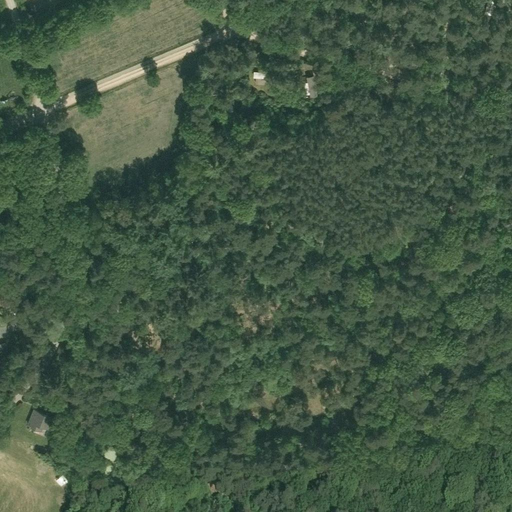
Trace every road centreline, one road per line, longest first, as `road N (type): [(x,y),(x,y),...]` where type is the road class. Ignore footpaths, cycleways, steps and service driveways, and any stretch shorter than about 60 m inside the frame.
road 1 (track): [(446,87),(221,37),(0,123)]
road 2 (unclassified): [(0,415),(55,346),(70,303),(57,164),(9,0)]
road 3 (track): [(69,287),(102,309),(124,348),(129,412),(157,449),(162,511)]
